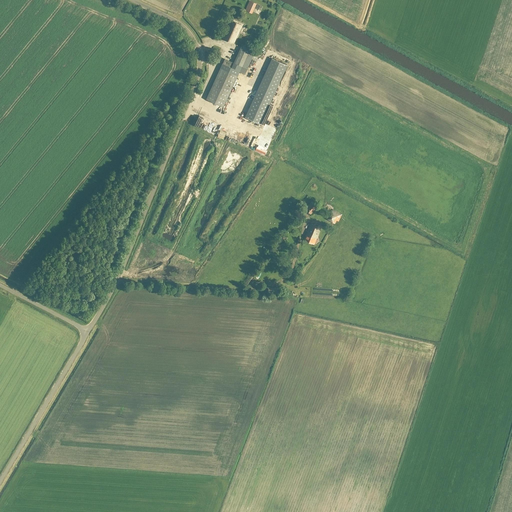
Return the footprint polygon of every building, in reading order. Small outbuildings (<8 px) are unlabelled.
[(255,4),(250,2),(246,11),(251,13),(255,4)] [(233,44),(242,26),(231,21),(223,39),(233,44)] [(231,68),(231,69),(239,72),(245,75),(255,51),(242,45),(234,63),(231,68)] [(272,58),(247,118),(264,125),(288,65),(272,58)] [(311,215),(317,207),(311,202),(305,210),(311,215)] [(327,220),(335,224),(337,221),(338,222),(342,215),(333,209),(327,220)] [(314,245),(321,229),(311,224),(304,240),(314,245)]
